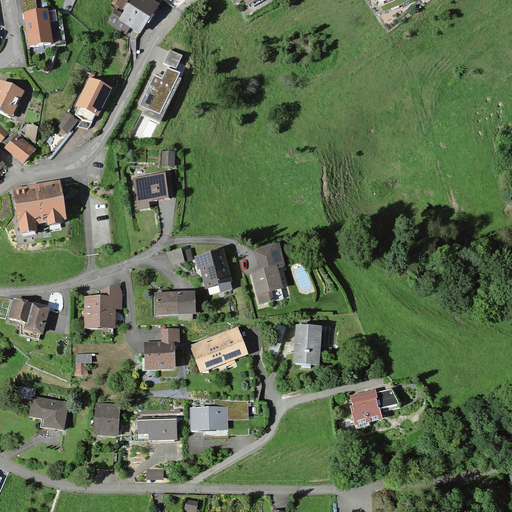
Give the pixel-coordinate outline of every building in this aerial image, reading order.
[(37,0),(18,0),(26,47),(56,42),(51,12),(39,14),(37,0)] [(113,0),(110,5),(121,13),(129,0),(113,0)] [(145,0),(137,0),(120,22),(138,37),(159,11),(145,0)] [(60,48),(57,58),(69,61),(71,51),(60,48)] [(183,60),(169,53),(163,65),(176,72),(183,60)] [(155,79),(139,109),(159,119),(180,79),(167,72),(161,82),(155,79)] [(110,93),(90,83),(77,109),(97,119),(110,93)] [(21,97),(0,88),(0,89),(0,115),(11,120),(21,97)] [(67,112),(56,124),(67,134),(78,121),(67,112)] [(36,140),(38,126),(27,123),(25,136),(36,140)] [(34,150),(17,135),(6,148),(23,162),(34,150)] [(176,152),(161,152),(161,167),(176,167),(176,152)] [(167,197),(164,175),(134,179),(138,208),(148,207),(146,200),(167,197)] [(60,182),(12,190),(19,233),(38,230),(36,224),(47,222),(47,226),(63,223),(62,220),(66,219),(60,182)] [(262,272),(252,274),(258,295),(282,289),(275,264),(281,262),(276,245),(256,251),(262,272)] [(173,265),(185,262),(182,251),(182,248),(166,252),(173,265)] [(190,249),(182,251),(185,262),(193,260),(190,249)] [(229,281),(222,251),(199,256),(207,286),(229,281)] [(104,297),(85,297),(86,328),(112,327),(116,327),(115,310),(123,309),(122,293),(119,284),(102,290),(104,297)] [(194,294),(156,295),(157,315),(194,313),(194,294)] [(47,308),(16,301),(12,316),(29,320),(27,329),(41,332),(47,308)] [(268,352),(277,355),(286,326),(277,323),(268,352)] [(321,328),(298,327),(296,362),(318,364),(321,328)] [(237,330),(192,347),(201,371),(246,353),(237,330)] [(163,343),(146,344),(147,368),(173,367),(173,343),(178,342),(177,331),(163,331),(163,343)] [(75,355),(76,364),(84,363),(92,363),(92,354),(75,355)] [(84,376),(84,363),(76,364),(74,364),(74,376),(84,376)] [(381,418),(375,391),(352,396),(358,423),(381,418)] [(66,404),(33,398),(30,415),(47,418),(45,426),(62,429),(66,404)] [(117,407),(98,405),(96,432),(115,434),(117,407)] [(225,410),(192,410),(193,429),(226,429),(225,410)] [(139,431),(149,431),(149,421),(149,420),(138,420),(139,431)] [(174,420),(149,421),(149,431),(150,440),(174,439),(174,420)] [(94,468),(113,470),(114,452),(95,451),(94,468)] [(186,499),(184,509),(196,511),(198,502),(186,499)]
